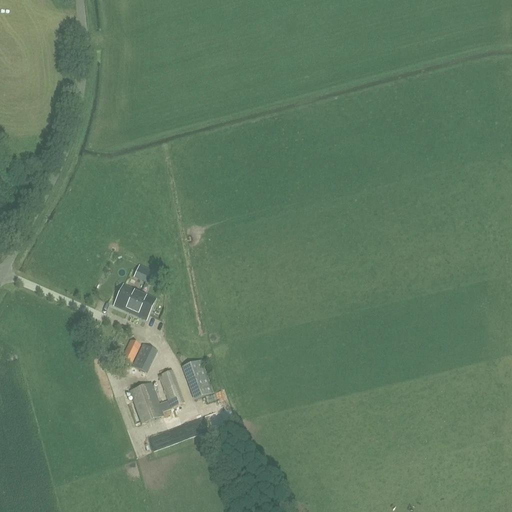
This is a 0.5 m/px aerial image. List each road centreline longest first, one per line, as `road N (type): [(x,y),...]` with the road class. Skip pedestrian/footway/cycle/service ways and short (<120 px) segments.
road 1 (unclassified): [(234,511),(173,356),(155,336),(44,280),(2,274)]
road 2 (unclassified): [(2,274),(81,104),(81,0)]
